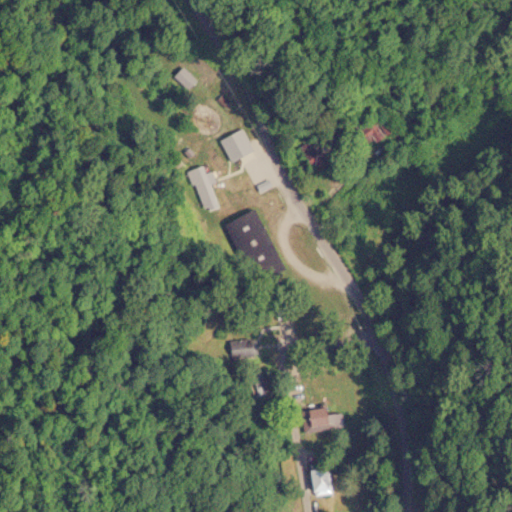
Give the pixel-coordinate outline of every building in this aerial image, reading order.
[(361,144),(393,127),(384,109),(351,125),(361,144)] [(250,150),(240,127),(217,138),(227,161),(250,150)] [(201,146),(186,135),(174,151),(189,162),(201,146)] [(201,211),(219,205),(205,163),(187,169),(201,211)] [(252,207),(223,219),(250,283),(279,270),(252,207)] [(253,339),(233,339),(233,356),(253,356),(253,339)] [(340,410),(326,413),(325,405),(301,409),(306,435),(343,428),(340,410)] [(308,494),(329,492),(326,464),(305,466),(308,494)]
